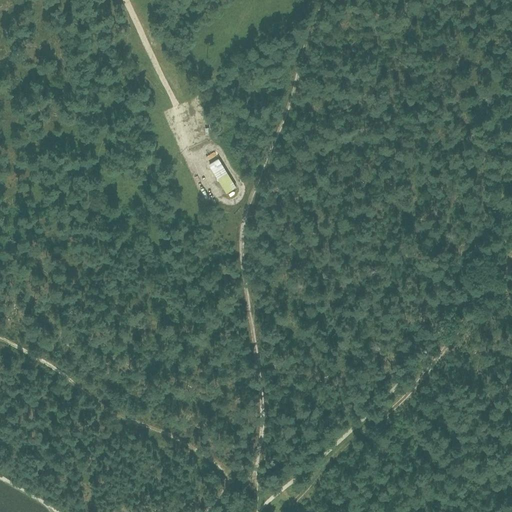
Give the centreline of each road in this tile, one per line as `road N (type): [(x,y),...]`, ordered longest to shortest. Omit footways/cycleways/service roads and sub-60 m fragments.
road 1 (track): [(321,0),(241,223),(262,399),(252,488)]
road 2 (track): [(284,511),(328,461),(414,387),(511,257)]
road 3 (track): [(252,488),(0,340)]
road 4 (track): [(126,0),(179,115)]
